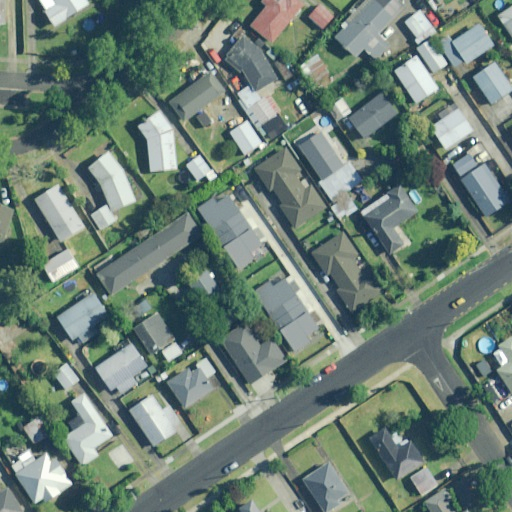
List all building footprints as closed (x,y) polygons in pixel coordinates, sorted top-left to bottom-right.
[(89,0),(40,0),(57,24),(90,1),(89,0)] [(263,0),(263,1),(268,5),(252,27),(274,43),(305,0),(304,0),(263,0)] [(394,17),(376,0),(367,0),(343,25),(345,26),(335,37),(356,57),(364,48),(378,61),(392,46),(378,34),(394,17)] [(337,15),(321,2),(309,16),(325,29),(337,15)] [(511,4),(498,14),(511,33),(511,4)] [(435,23),(419,8),(405,23),(421,38),(435,23)] [(465,60),(468,63),(497,43),(482,21),(444,47),(457,66),(465,60)] [(236,92),(257,126),(281,114),(267,91),(281,83),(258,45),(247,35),(227,57),(241,70),(252,84),(236,92)] [(434,38),(418,48),(434,74),(450,64),(434,38)] [(419,55),(396,70),(416,101),(439,87),(419,55)] [(511,82),(499,61),(475,76),(492,103),(511,90),(511,82)] [(329,75),(322,64),(307,73),(314,84),(329,75)] [(227,90),(212,70),(169,101),(184,121),(227,90)] [(401,112),(385,92),(351,119),(366,139),(401,112)] [(343,98),(330,107),(339,121),(353,112),(343,98)] [(443,119),(433,126),(448,147),(474,129),(455,102),(439,113),(443,119)] [(151,171),(178,168),(175,131),(161,110),(138,124),(149,140),(151,171)] [(250,121),(231,133),(245,154),(263,142),(250,121)] [(323,131),(300,146),(324,181),(347,166),(323,131)] [(307,189),(297,174),(304,169),(289,145),(256,167),(271,191),(275,188),(284,202),(280,204),(295,228),(328,206),(314,184),(307,189)] [(511,197),(511,190),(490,158),(486,161),(477,149),(455,164),(464,176),(460,179),(486,216),(511,197)] [(112,209),(137,200),(124,169),(111,150),(89,166),(104,186),(104,185),(112,209)] [(211,181),(217,176),(200,154),(186,164),(198,180),(205,174),(211,181)] [(63,183),(37,197),(61,241),(87,226),(63,183)] [(420,210),(400,184),(361,214),(392,256),(412,241),(401,225),(420,210)] [(18,211),(0,204),(0,257),(1,258),(18,211)] [(108,205),(92,213),(100,229),(116,220),(108,205)] [(203,231),(189,210),(98,274),(113,295),(203,231)] [(359,254),(344,231),(312,252),(329,278),(332,276),(342,290),(339,292),(352,312),(386,290),(372,269),(364,274),(353,258),(359,254)] [(81,265),(70,248),(43,266),(55,283),(81,265)] [(213,270),(192,283),(221,329),(242,316),(213,270)] [(303,298),(284,270),(272,279),(278,288),(256,303),(285,345),(302,333),(287,310),(303,298)] [(95,327),(113,316),(97,291),(58,317),(74,341),(80,337),(84,343),(99,333),(95,327)] [(162,347),(171,362),(185,354),(161,313),(136,327),(152,353),(162,347)] [(261,345),(246,322),(220,338),(249,384),(289,359),(275,336),(261,345)] [(511,337),(498,346),(503,353),(497,357),(503,365),(497,369),(511,392),(511,337)] [(134,375),(147,366),(131,342),(96,366),(112,389),(117,386),(122,393),(139,382),(134,375)] [(199,368),(194,372),(191,367),(169,381),(185,406),(215,387),(209,378),(216,373),(206,357),(196,364),(199,368)] [(72,361),(56,373),(67,388),(83,377),(72,361)] [(117,438),(84,392),(72,401),(80,413),(68,421),(74,429),(63,437),(83,465),(101,452),(96,446),(105,439),(109,444),(117,438)] [(174,424),(181,420),(169,403),(163,408),(153,393),(130,409),(156,446),(178,430),(174,424)] [(41,414),(23,425),(34,443),(52,431),(41,414)] [(388,426),(370,437),(397,480),(426,462),(411,439),(401,445),(388,426)] [(13,465),(37,503),(46,496),(50,501),(65,491),(63,489),(73,482),(56,457),(53,459),(49,454),(38,461),(30,449),(20,456),(22,459),(13,465)] [(351,493),(331,462),(305,479),(326,511),(328,511),(342,503),(340,500),(351,493)] [(455,500),(446,487),(426,500),(434,511),(469,511),(455,511),(449,503),(455,500)] [(0,511),(25,511),(10,488),(0,493),(0,511)] [(243,511),(242,511),(261,511),(252,499),(240,507),(243,511)]
